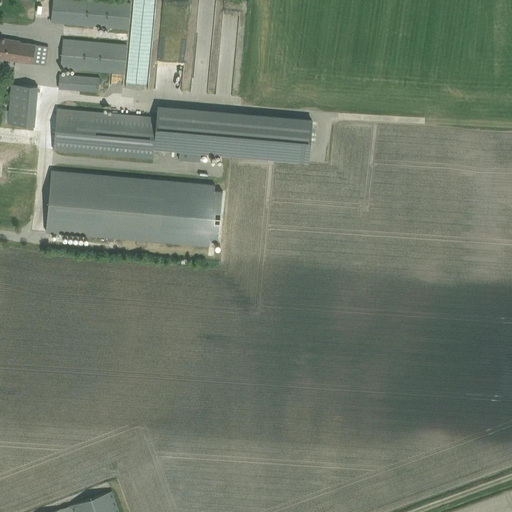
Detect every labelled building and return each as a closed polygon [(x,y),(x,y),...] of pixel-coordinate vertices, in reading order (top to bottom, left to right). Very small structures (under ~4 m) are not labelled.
[(106,0),(52,0),(51,22),(128,29),(131,2),(106,0)] [(0,58),(33,63),(35,44),(36,43),(20,41),(20,40),(0,37),(0,58)] [(124,74),(127,44),(63,38),(60,68),(124,74)] [(100,77),(60,73),(58,88),(98,92),(100,77)] [(11,83),(8,116),(4,116),(4,122),(8,122),(7,123),(35,126),(38,86),(11,83)] [(157,117),(57,108),(53,149),(153,158),(154,149),(180,151),(179,160),(201,162),(201,153),(309,162),(313,119),(158,105),(157,111),(157,117)] [(215,185),(51,170),(46,231),(210,246),(210,240),(218,241),(219,232),(222,232),(223,218),(220,218),(221,214),(224,214),(226,191),(214,190),(215,185)] [(119,511),(112,490),(50,511),(119,511)]
